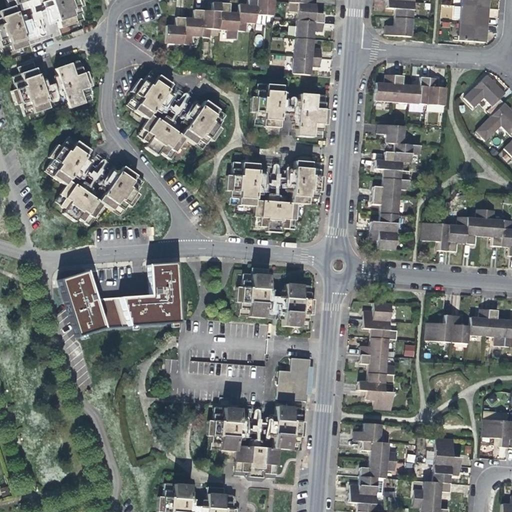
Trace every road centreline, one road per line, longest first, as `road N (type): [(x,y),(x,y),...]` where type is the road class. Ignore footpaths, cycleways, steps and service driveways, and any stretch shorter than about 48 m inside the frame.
road 1 (residential): [(128,0),(111,19),(106,118),(181,221),(189,249)]
road 2 (tertiary): [(314,511),(332,280)]
road 3 (tertiary): [(334,248),(351,48)]
road 4 (residential): [(189,249),(49,259),(0,247)]
road 5 (residential): [(511,284),(349,272)]
road 6 (residential): [(351,48),(499,63)]
road 7 (residential): [(321,257),(189,249)]
